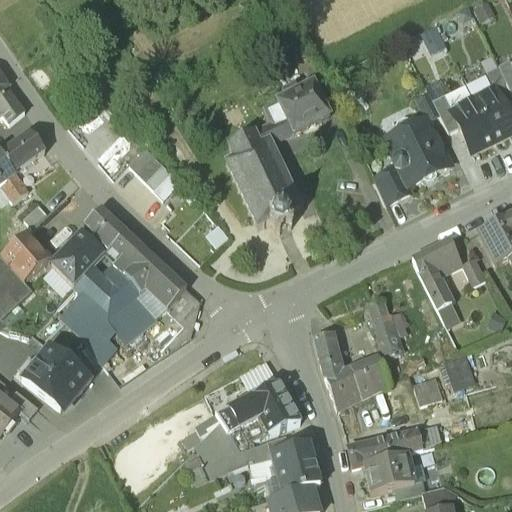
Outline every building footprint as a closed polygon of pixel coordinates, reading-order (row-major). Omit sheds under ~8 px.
[(427,95),(413,103),(424,121),(438,114),(427,95)] [(500,131),(489,137),(505,170),(511,166),(511,157),(508,150),(509,150),(500,131)] [(505,170),(489,137),(477,143),(484,157),(485,156),(495,175),(505,170)] [(307,153),(292,160),(289,155),(276,162),(279,167),(271,170),(287,203),(323,185),(307,153)] [(0,156),(0,185),(5,192),(20,180),(9,165),(2,156),(0,156)] [(484,157),(463,167),(485,212),(508,201),(495,175),(485,156),(484,157)] [(420,164),(408,170),(418,188),(418,187),(420,191),(430,185),(423,170),(420,164)] [(441,178),(434,165),(423,170),(430,185),(440,203),(449,198),(440,179),(441,178)] [(441,178),(440,179),(449,198),(463,224),(485,212),(463,167),(441,178)] [(31,195),(20,180),(5,192),(17,205),(25,199),(31,195)] [(406,194),(403,190),(400,188),(396,189),(392,191),(389,193),(389,197),(390,202),(376,209),(385,227),(384,232),(386,236),(387,239),(391,239),(400,255),(401,255),(442,234),(420,191),(418,187),(418,188),(406,194)] [(247,200),(241,203),(238,202),(237,204),(231,208),(228,207),(228,209),(222,212),(228,226),(220,230),(222,234),(221,236),(224,236),(227,243),(227,246),(229,247),(233,254),(232,257),(234,258),(238,265),(237,267),(240,268),(243,275),(242,278),(245,279),(248,286),(247,289),(248,289),(251,294),(257,292),(258,292),(259,290),(263,291),(263,292),(267,294),(269,299),(273,300),(274,297),(281,293),(284,294),(286,291),(283,286),(285,281),(284,281),(285,277),(288,277),(288,276),(294,273),(291,268),(291,267),(289,266),(285,259),(286,256),(284,255),(280,248),(281,246),(278,245),(275,238),(276,235),(273,234),(270,227),(271,225),(268,224),(265,217),(266,214),(265,214),(265,212),(266,213),(267,212),(272,209),(273,210),(273,209),(275,208),(274,205),(275,203),(272,202),(270,197),(270,194),(268,194),(267,191),(247,201),(247,200)] [(17,205),(0,216),(0,225),(11,241),(41,219),(25,199),(17,205)] [(165,241),(140,215),(123,232),(149,258),(165,241)] [(24,259),(11,241),(0,225),(0,257),(9,270),(24,259)] [(386,236),(365,247),(378,273),(404,260),(401,255),(400,255),(391,239),(387,239),(386,236)] [(34,272),(20,286),(28,294),(42,281),(34,272)] [(96,276),(80,292),(94,308),(103,318),(107,313),(120,299),(96,276)] [(511,276),(500,283),(508,297),(511,295),(511,276)] [(511,305),(508,297),(500,283),(482,294),(500,326),(511,348),(511,305)] [(94,308),(82,294),(77,300),(90,312),(94,308)] [(500,326),(482,294),(467,299),(486,334),(486,333),(486,334),(500,326)] [(120,299),(107,313),(118,323),(131,309),(120,299)] [(22,300),(0,319),(0,325),(20,348),(45,326),(22,300)] [(90,312),(77,300),(48,330),(69,352),(87,332),(88,333),(99,321),(90,312)] [(103,318),(94,308),(90,312),(99,321),(103,318)] [(442,308),(404,327),(431,381),(445,374),(448,373),(434,346),(453,336),(455,335),(454,333),(442,308)] [(131,309),(118,323),(128,332),(119,341),(134,359),(141,354),(161,338),(161,337),(131,309)] [(118,323),(99,343),(88,333),(87,332),(69,352),(103,384),(134,359),(119,341),(128,332),(118,323)] [(0,325),(0,375),(25,353),(20,348),(0,325)] [(478,350),(467,326),(454,333),(455,335),(453,336),(464,357),(478,350)] [(161,338),(134,359),(159,381),(161,379),(182,357),(161,338)] [(182,357),(161,379),(176,393),(171,399),(182,409),(188,405),(194,368),(182,357)] [(159,381),(134,359),(103,384),(126,406),(159,381)] [(375,366),(359,371),(364,386),(380,381),(375,366)] [(453,390),(445,374),(431,381),(439,397),(453,390)] [(499,385),(485,379),(478,393),(492,400),(499,385)] [(380,381),(364,386),(377,425),(393,420),(380,381)] [(342,435),(335,438),(324,399),(307,404),(314,431),(319,447),(329,476),(354,464),(342,435)] [(47,412),(35,428),(32,426),(17,444),(55,476),(70,458),(73,460),(87,444),(47,412)] [(25,420),(9,438),(17,444),(32,426),(25,420)] [(369,424),(342,435),(354,464),(381,451),(369,424)] [(453,425),(440,429),(447,455),(468,449),(464,435),(457,437),(453,425)] [(32,472),(0,445),(0,462),(16,475),(15,477),(23,483),(32,472)] [(428,447),(405,454),(411,476),(434,469),(428,447)] [(271,450),(243,465),(254,485),(263,500),(293,489),(271,450)] [(481,450),(452,458),(458,479),(488,473),(481,450)] [(0,462),(0,494),(3,490),(1,488),(4,483),(7,486),(15,477),(16,475),(0,462)] [(243,465),(210,483),(222,502),(254,485),(243,465)] [(488,473),(458,479),(464,503),(495,493),(488,473)] [(260,511),(260,509),(251,511),(228,511),(222,502),(210,483),(188,494),(196,508),(192,511),(260,511)] [(413,511),(410,497),(341,511),(413,511)]
